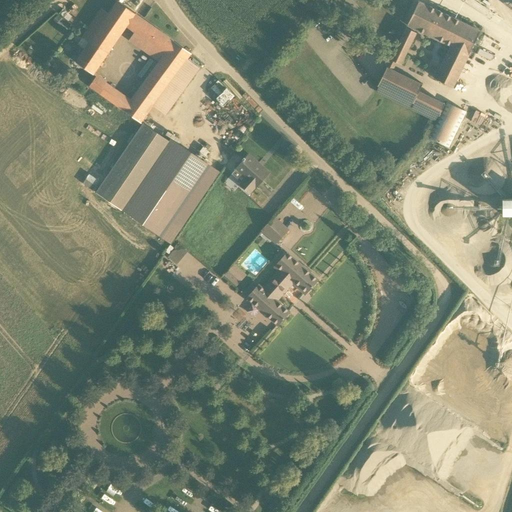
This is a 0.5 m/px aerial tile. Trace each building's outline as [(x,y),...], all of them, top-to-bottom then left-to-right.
[(82,37),(89,42),(76,62),(94,75),(135,13),(117,0),(109,13),(102,9),(82,37)] [(480,31),(419,1),(407,25),(451,46),(436,78),(453,87),(480,31)] [(62,25),(66,21),(59,15),(55,20),(62,25)] [(89,87),(142,123),(147,117),(192,53),(144,19),(135,32),(165,53),(131,100),(96,76),(89,87)] [(406,27),(390,60),(391,60),(401,65),(416,32),(406,27)] [(387,67),(378,85),(381,87),(439,115),(445,104),(419,91),(423,84),(422,83),(388,67),(387,67)] [(220,80),(209,90),(225,107),(236,96),(220,80)] [(447,151),(465,114),(446,104),(428,142),(447,151)] [(96,193),(122,211),(169,141),(143,123),(96,193)] [(122,211),(172,245),(219,174),(169,141),(122,211)] [(256,187),(270,172),(263,166),(262,167),(248,155),(236,169),(246,178),(241,185),(250,193),(256,187)] [(511,199),(502,199),(502,215),(511,215),(511,199)] [(274,217),(260,232),(275,245),(288,230),(274,217)] [(265,242),(259,238),(256,243),(261,247),(265,242)] [(188,254),(179,247),(168,259),(176,267),(182,260),(188,254)] [(286,254),(274,268),(278,272),(263,289),(259,285),(248,297),(248,298),(259,308),(278,325),(290,312),(273,297),(289,280),(293,283),(294,281),(307,292),(318,280),(288,252),(286,254)] [(237,287),(243,280),(230,269),(224,276),(237,287)] [(182,305),(183,318),(194,317),(194,304),(182,305)]
